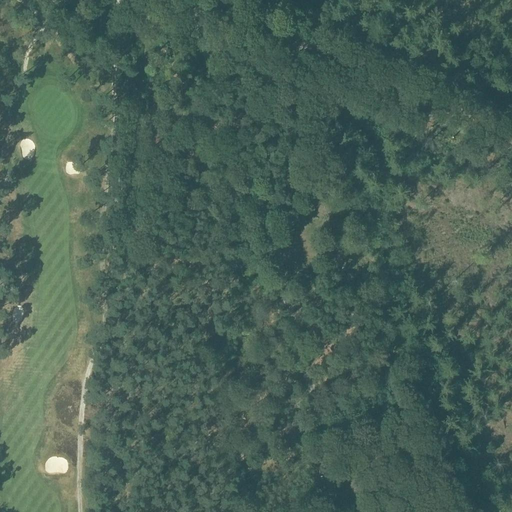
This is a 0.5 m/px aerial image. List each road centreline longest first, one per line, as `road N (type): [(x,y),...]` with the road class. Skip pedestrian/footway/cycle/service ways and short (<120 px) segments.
road 1 (unclassified): [(511,157),(196,4),(282,281),(336,511)]
road 2 (unknown): [(158,0),(156,30),(135,69),(131,119),(218,249),(228,452),(239,511)]
